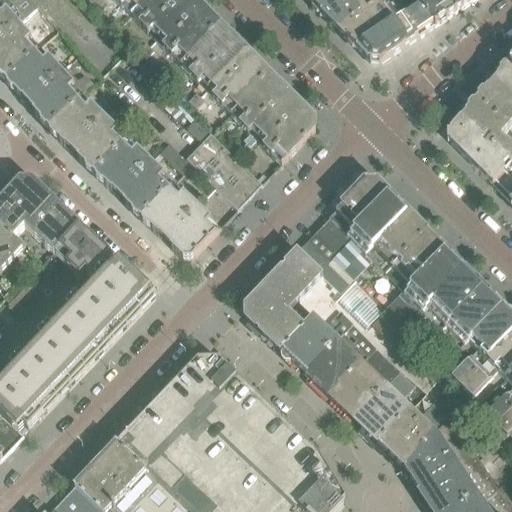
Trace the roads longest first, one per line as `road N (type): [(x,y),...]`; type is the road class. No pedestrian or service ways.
road 1 (residential): [(5,511),(374,131)]
road 2 (residential): [(172,287),(28,152)]
road 3 (residential): [(511,268),(374,131)]
road 4 (residential): [(374,131),(243,0)]
road 5 (residential): [(374,131),(511,18)]
